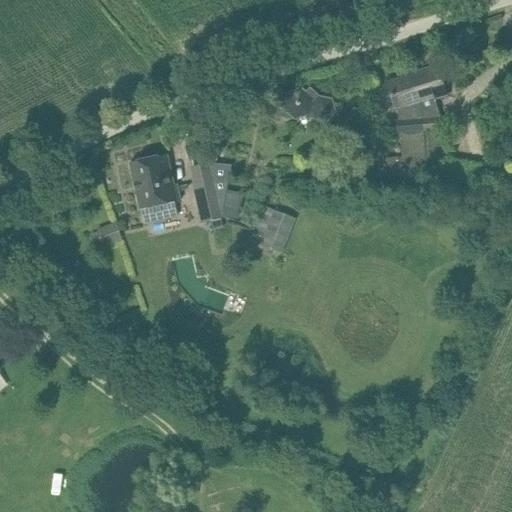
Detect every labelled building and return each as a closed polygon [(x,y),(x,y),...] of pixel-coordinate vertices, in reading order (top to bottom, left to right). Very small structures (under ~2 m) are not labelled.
[(420,103),(428,179),(482,184),(501,192),(508,173),(489,165),(447,159),(445,131),(440,131),(440,118),(433,99),(445,95),(436,66),(411,74),(420,103)] [(386,82),(395,111),(393,117),(398,133),(402,135),(404,162),(353,165),(353,172),(428,179),(420,103),(411,74),(386,82)] [(312,97),(300,87),(284,92),(281,108),(293,117),(312,112),(314,118),(325,120),(333,111),(330,100),(318,97),(311,102),(312,97)] [(140,210),(180,201),(176,185),(173,185),(166,155),(130,163),(140,210)] [(208,178),(198,180),(198,182),(207,223),(211,222),(221,220),(222,216),(227,190),(229,180),(231,168),(217,166),(205,164),(208,178)] [(227,190),(222,216),(235,218),(240,193),(227,190)] [(284,253),(299,218),(266,204),(252,239),(284,253)] [(101,226),(105,244),(125,240),(121,222),(101,226)]
